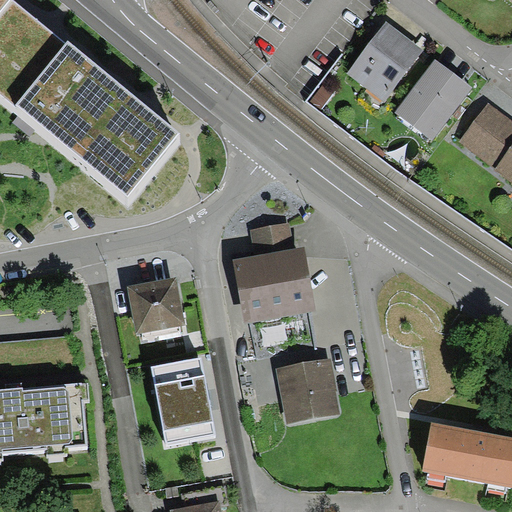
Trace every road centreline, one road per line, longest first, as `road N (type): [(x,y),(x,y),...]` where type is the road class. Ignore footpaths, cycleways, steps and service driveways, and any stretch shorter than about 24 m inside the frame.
road 1 (unclassified): [(203,224),(250,492),(403,505)]
road 2 (residential): [(379,218),(366,258),(403,505)]
road 3 (primary): [(112,0),(274,138)]
road 4 (residential): [(0,264),(203,224)]
road 5 (primary): [(379,218),(511,305)]
road 6 (primary): [(274,138),(379,218)]
road 7 (residential): [(408,0),(511,78)]
